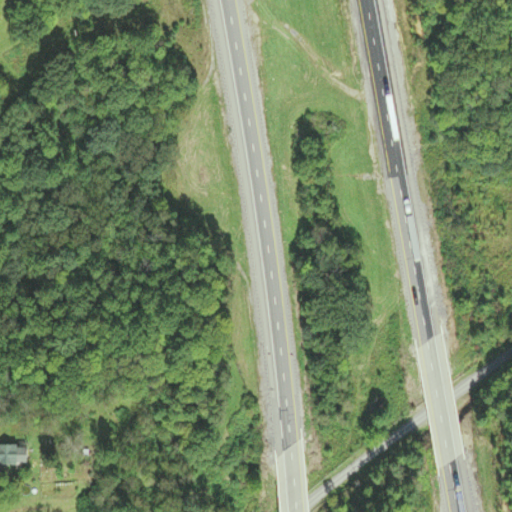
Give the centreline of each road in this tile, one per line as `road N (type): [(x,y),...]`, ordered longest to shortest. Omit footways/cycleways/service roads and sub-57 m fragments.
road 1 (motorway): [(223,0),(290,435)]
road 2 (motorway): [(427,332),(368,0)]
road 3 (residential): [(294,511),(511,351)]
road 4 (motorway): [(453,464),(427,332)]
